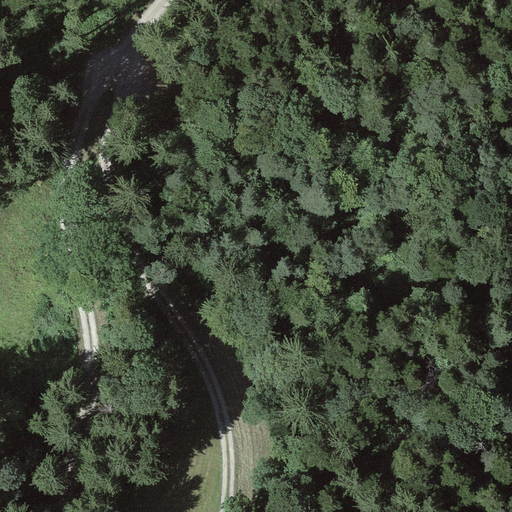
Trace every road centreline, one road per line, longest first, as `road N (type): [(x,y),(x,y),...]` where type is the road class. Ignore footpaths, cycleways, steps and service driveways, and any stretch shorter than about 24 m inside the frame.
road 1 (track): [(63,511),(89,362),(66,144),(83,101),(152,0)]
road 2 (track): [(225,511),(229,444),(212,377),(132,258),(106,199),(114,55)]
